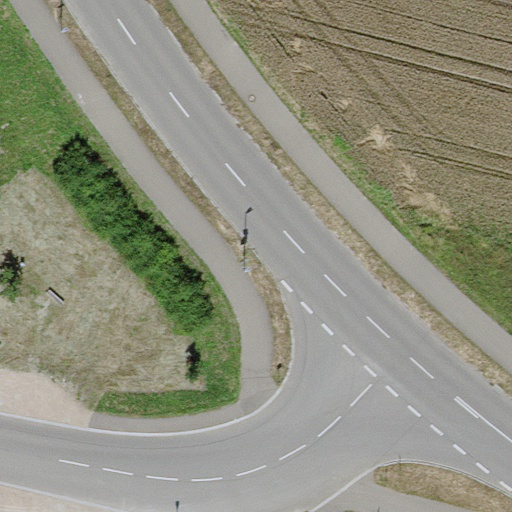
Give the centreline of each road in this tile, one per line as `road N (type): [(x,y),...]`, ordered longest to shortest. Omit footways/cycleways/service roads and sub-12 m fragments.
road 1 (unclassified): [(100,0),(245,195),(399,357)]
road 2 (unclassified): [(399,357),(313,452),(185,483),(0,449)]
road 3 (unclassified): [(511,449),(399,357)]
